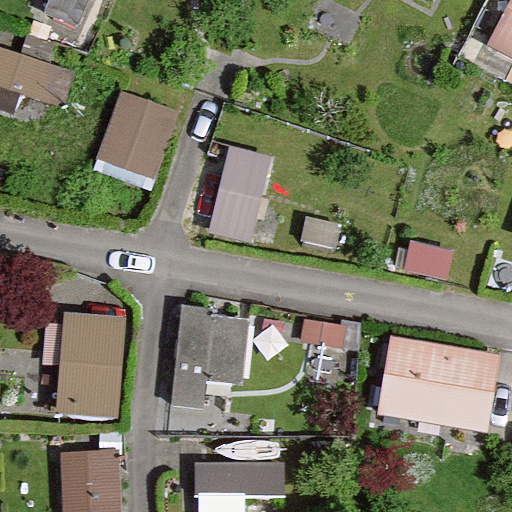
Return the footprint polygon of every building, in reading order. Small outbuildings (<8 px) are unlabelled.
[(511,0),(486,49),(511,62),(511,0)] [(65,72),(0,53),(0,92),(54,108),(65,72)] [(183,120),(124,98),(97,170),(156,192),(183,120)] [(272,164),(229,154),(208,239),(250,250),(272,164)] [(339,230),(305,224),(301,248),(335,254),(339,230)] [(451,254),(411,246),(406,276),(445,283),(451,254)] [(212,313),(181,310),(173,412),(205,414),(206,389),(244,392),(249,324),(212,321),(212,313)] [(124,328),(62,323),(54,419),(116,424),(124,328)] [(347,329),(304,324),(301,347),(344,352),(347,329)] [(501,363),(388,343),(374,420),(488,440),(501,363)] [(123,511),(121,456),(61,459),(62,511),(123,511)] [(285,468),(196,468),(196,501),(199,501),(199,511),(245,511),(246,503),(285,502),(285,468)]
